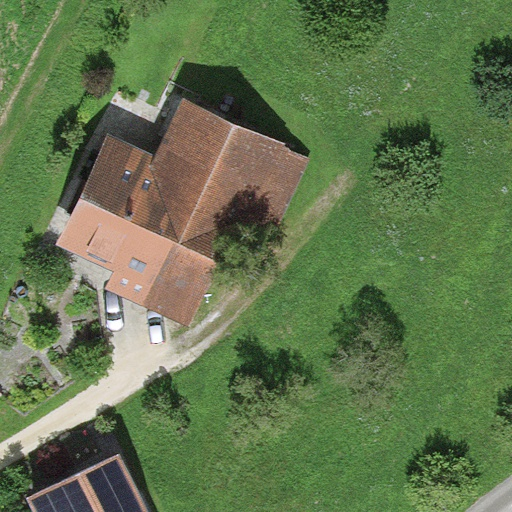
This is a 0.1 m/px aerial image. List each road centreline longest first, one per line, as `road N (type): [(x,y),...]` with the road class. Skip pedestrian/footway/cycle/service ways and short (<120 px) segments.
road 1 (track): [(334,180),(180,340),(0,471)]
road 2 (track): [(0,142),(70,0)]
